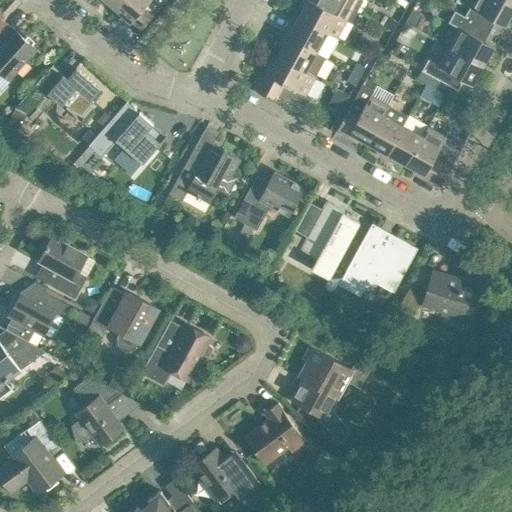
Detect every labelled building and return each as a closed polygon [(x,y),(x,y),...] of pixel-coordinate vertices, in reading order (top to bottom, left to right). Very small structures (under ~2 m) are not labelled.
[(123,0),(106,0),(116,9),(123,0)] [(123,0),(116,9),(130,21),(128,24),(138,33),(166,0),(123,0)] [(351,23),(357,11),(337,0),(307,0),(299,16),(328,32),(337,37),(347,20),(351,23)] [(337,0),(357,11),(363,0),(337,0)] [(505,26),(511,13),(511,4),(504,0),(473,0),(465,16),(491,31),(497,21),(505,26)] [(423,15),(412,9),(406,21),(416,27),(423,15)] [(485,41),(491,31),(465,16),(455,10),(449,22),(459,28),(449,46),(484,65),(494,46),(485,41)] [(317,52),(328,32),(299,16),(288,36),(317,52)] [(398,22),(387,16),(383,25),(393,31),(398,22)] [(0,43),(0,70),(9,79),(37,48),(14,28),(0,43)] [(326,57),(317,52),(288,36),(277,56),(315,77),(326,57)] [(473,84),(484,65),(449,46),(438,64),(428,58),(422,70),(431,75),(440,80),(458,90),(464,80),(473,84)] [(306,94),(315,77),(277,56),(268,73),(264,71),(255,88),(301,114),(310,96),(306,94)] [(365,66),(358,62),(353,71),(360,76),(365,66)] [(48,93),(59,103),(60,103),(61,103),(62,104),(63,103),(64,103),(65,102),(68,104),(67,106),(81,114),(84,116),(95,104),(92,103),(94,101),(92,99),(101,89),(77,67),(68,78),(64,74),(63,75),(52,65),(15,108),(32,118),(40,110),(38,108),(47,98),(45,96),(48,93)] [(431,75),(422,70),(422,69),(417,77),(427,82),(431,75)] [(355,85),(360,76),(353,71),(347,81),(355,85)] [(436,87),(440,80),(431,75),(427,82),(436,87)] [(388,104),(370,95),(368,93),(371,88),(363,84),(337,130),(348,137),(350,133),(367,143),(388,104)] [(102,157),(117,140),(143,163),(167,136),(140,112),(127,101),(89,145),(102,157)] [(408,115),(388,104),(367,143),(387,154),(403,125),(408,115)] [(423,136),(422,136),(403,125),(387,154),(407,165),(423,136)] [(440,187),(465,141),(447,131),(445,136),(428,126),(422,136),(423,136),(407,165),(424,174),(422,177),(440,187)] [(224,149),(223,150),(221,154),(210,148),(208,152),(195,145),(170,193),(183,200),(188,190),(196,195),(196,196),(200,198),(200,197),(210,202),(218,187),(229,193),(231,189),(236,187),(235,182),(237,177),(232,174),(240,158),(224,149)] [(257,175),(234,217),(257,229),(270,205),(290,215),(305,187),(274,170),(268,181),(257,175)] [(345,209),(327,200),(323,209),(310,202),(295,230),(307,236),(301,248),(317,257),(311,268),(329,278),(359,221),(343,212),(345,209)] [(394,234),(393,234),(387,246),(375,239),(381,228),(372,223),(339,284),(360,295),(365,286),(378,282),(394,291),(418,247),(394,234)] [(79,271),(87,255),(53,235),(39,261),(60,272),(53,285),(75,298),(88,276),(79,271)] [(414,280),(398,308),(419,319),(424,304),(471,318),(480,288),(452,279),(453,276),(433,270),(428,288),(414,280)] [(110,325),(121,331),(119,334),(117,338),(118,343),(120,347),(125,350),(129,350),(134,348),(137,345),(139,341),(140,341),(159,308),(134,294),(130,302),(124,299),(126,294),(111,286),(92,321),(107,329),(110,325)] [(69,305),(45,291),(39,302),(21,292),(9,315),(12,317),(6,328),(28,341),(35,330),(43,335),(56,312),(63,316),(69,305)] [(213,348),(208,342),(211,337),(186,323),(171,352),(156,345),(141,372),(163,385),(171,370),(188,379),(201,355),(208,355),(213,348)] [(28,341),(6,328),(0,325),(0,326),(12,333),(5,347),(0,340),(0,382),(4,379),(5,380),(9,377),(8,376),(43,350),(57,358),(58,357),(28,341)] [(304,378),(292,400),(309,409),(324,424),(340,441),(349,433),(349,427),(335,413),(325,402),(330,393),(337,396),(346,380),(359,387),(366,375),(369,370),(355,362),(351,369),(315,349),(300,376),(304,378)] [(81,389),(90,402),(76,412),(81,419),(72,425),(76,440),(92,434),(100,444),(124,426),(119,420),(133,409),(122,393),(95,378),(81,389)] [(269,418),(245,436),(265,464),(288,446),(292,451),(306,440),(278,402),(264,411),(269,418)] [(13,459),(0,469),(0,474),(12,490),(28,478),(37,491),(63,472),(48,451),(58,444),(40,419),(27,429),(34,439),(11,456),(13,459)] [(216,448),(191,466),(192,467),(217,499),(233,487),(240,496),(259,482),(245,463),(235,451),(224,459),(216,448)] [(160,489),(129,511),(201,511),(193,501),(176,478),(166,485),(173,495),(167,499),(160,489)]
